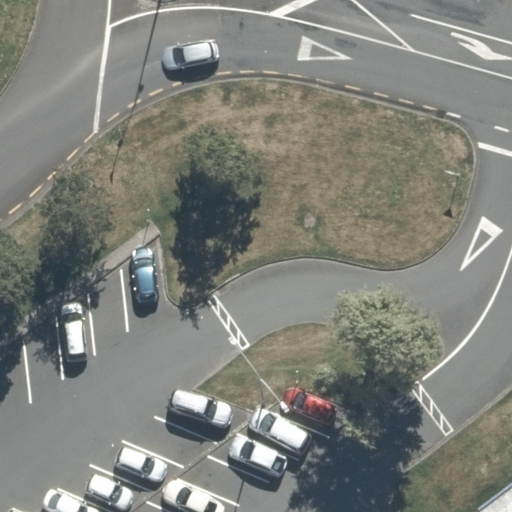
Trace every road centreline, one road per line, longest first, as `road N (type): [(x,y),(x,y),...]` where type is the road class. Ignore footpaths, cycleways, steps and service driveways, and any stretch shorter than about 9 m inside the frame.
road 1 (unclassified): [(281,15),(158,47),(54,90)]
road 2 (unclassified): [(511,78),(404,42),(281,15)]
